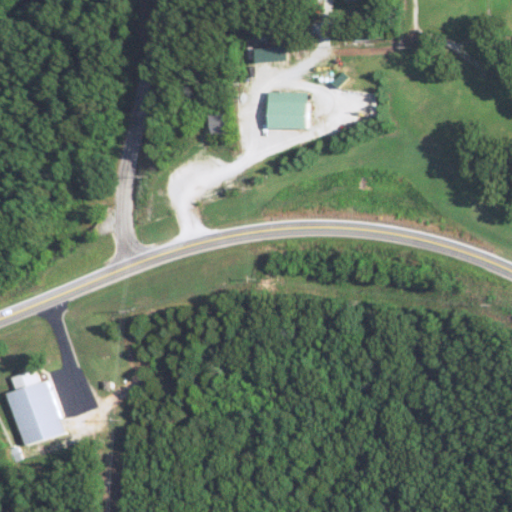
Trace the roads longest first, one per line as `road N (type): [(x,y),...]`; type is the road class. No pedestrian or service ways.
road 1 (secondary): [(0,315),(212,238),(301,225),(378,229),(511,270)]
road 2 (residential): [(133,265),(129,191),(150,0)]
